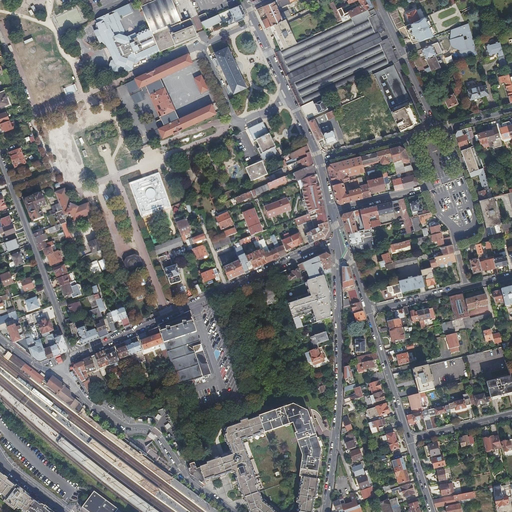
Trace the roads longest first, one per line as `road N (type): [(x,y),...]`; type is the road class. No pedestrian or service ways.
road 1 (residential): [(336,241),(88,351)]
road 2 (residential): [(336,241),(340,354),(326,511)]
road 3 (residential): [(75,356),(0,155)]
road 4 (residential): [(245,0),(319,160)]
road 5 (residential): [(60,367),(92,405),(159,434),(177,464)]
road 6 (residential): [(377,0),(436,128)]
road 7 (residential): [(408,439),(368,310)]
